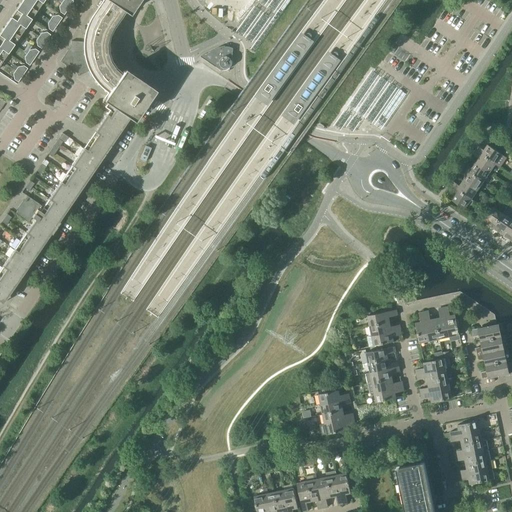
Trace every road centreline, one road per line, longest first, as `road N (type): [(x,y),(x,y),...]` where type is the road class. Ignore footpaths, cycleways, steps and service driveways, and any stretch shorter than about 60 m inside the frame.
road 1 (track): [(147,182),(0,434)]
road 2 (residential): [(12,325),(122,162)]
road 3 (residential): [(122,162),(187,63),(171,0)]
